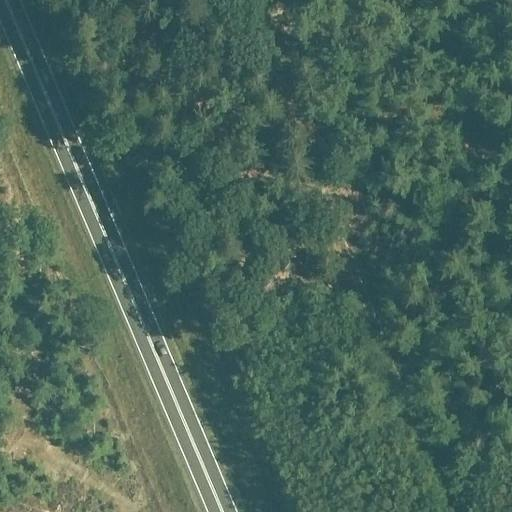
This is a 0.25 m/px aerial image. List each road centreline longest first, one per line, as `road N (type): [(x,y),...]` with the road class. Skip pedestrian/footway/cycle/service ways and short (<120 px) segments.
road 1 (trunk): [(224,511),(6,0)]
road 2 (track): [(444,511),(234,0)]
